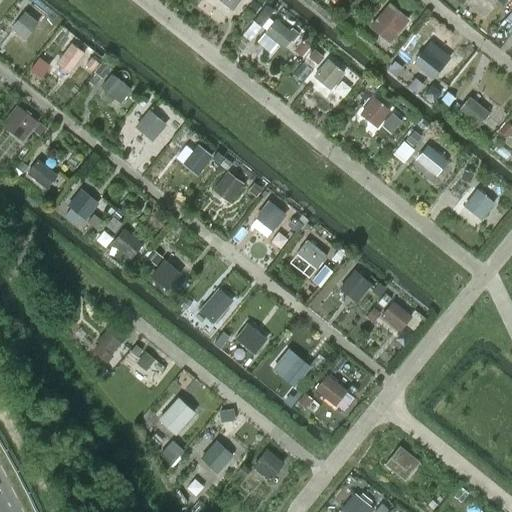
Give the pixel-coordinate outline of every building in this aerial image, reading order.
[(239,0),(217,0),(231,11),(239,0)] [(487,0),(472,0),(467,8),(482,20),(494,5),(487,0)] [(409,18),(398,10),(395,13),(386,6),(374,20),(389,32),(391,29),(396,33),(409,18)] [(24,38),(38,21),(25,11),(11,27),(24,38)] [(295,34),(275,18),(263,33),(283,49),(295,34)] [(68,74),(84,52),(70,42),(55,64),(68,74)] [(442,63),(423,47),(411,62),(431,78),(442,63)] [(329,90),(344,72),(327,58),(313,76),(329,90)] [(129,89),(109,73),(98,86),(118,102),(129,89)] [(487,112),(468,96),(456,111),(475,127),(487,112)] [(378,126),(391,109),(375,97),(361,113),(378,126)] [(18,106),(7,120),(25,134),(36,120),(18,106)] [(153,140),(167,124),(150,109),(135,126),(153,140)] [(198,145),(183,164),(196,174),(211,155),(198,145)] [(446,161),(425,145),(414,159),(434,175),(446,161)] [(57,174),(37,158),(26,171),(46,187),(57,174)] [(230,201),(244,183),(227,171),(214,189),(230,201)] [(85,218),(98,203),(80,188),(67,204),(85,218)] [(479,219),(492,202),(475,188),(462,205),(479,219)] [(273,230),(286,214),(269,200),(256,217),(273,230)] [(142,244),(124,229),(112,243),(130,258),(142,244)] [(327,255),(307,240),(297,253),(316,268),(327,255)] [(166,289),(181,272),(165,259),(151,276),(166,289)] [(357,302),(372,284),(355,269),(340,287),(357,302)] [(182,295),(175,303),(182,308),(188,300),(182,295)] [(213,295),(200,311),(212,321),(226,305),(213,295)] [(412,316),(394,300),(382,315),(400,331),(412,316)] [(312,352),(321,339),(296,321),(287,335),(312,352)] [(267,339),(247,323),(236,338),(256,353),(267,339)] [(112,354),(122,342),(107,330),(96,341),(99,343),(93,350),(107,363),(114,356),(112,354)] [(154,359),(144,351),(135,363),(145,371),(154,359)] [(283,356),(273,369),(293,385),(303,372),(283,356)] [(336,405),(347,389),(325,373),(314,390),(336,405)] [(176,431),(194,410),(178,396),(160,417),(176,431)] [(217,472),(233,456),(217,440),(201,457),(217,472)] [(400,446),(386,463),(400,474),(414,457),(400,446)] [(165,448),(160,454),(167,461),(173,454),(165,448)] [(270,480),(285,463),(268,449),(254,466),(270,480)] [(353,492),(344,504),(353,511),(366,511),(371,507),(353,492)]
